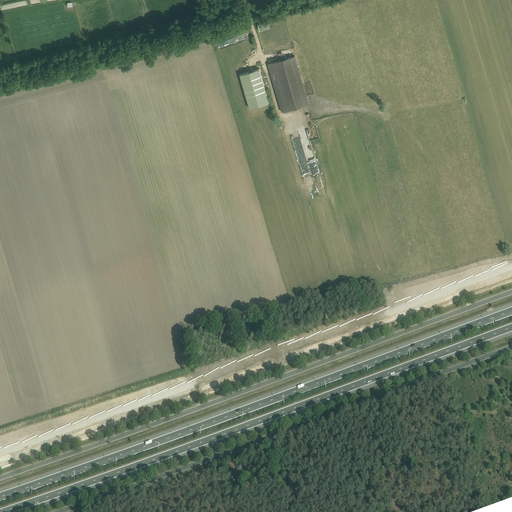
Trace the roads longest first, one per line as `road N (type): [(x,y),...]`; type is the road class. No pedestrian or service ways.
road 1 (tertiary): [(0,478),(511,291)]
road 2 (motorway): [(511,310),(0,496)]
road 3 (motorway): [(2,511),(511,327)]
road 4 (tertiary): [(511,348),(57,511)]
road 5 (track): [(0,89),(250,21)]
road 6 (track): [(511,397),(446,423),(421,448),(284,511)]
